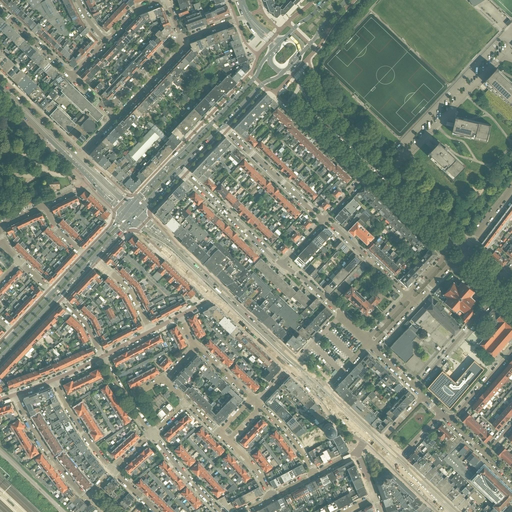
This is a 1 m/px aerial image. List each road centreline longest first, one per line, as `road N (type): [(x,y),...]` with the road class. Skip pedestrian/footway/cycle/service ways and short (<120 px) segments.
road 1 (tertiary): [(460,243),(326,118),(303,80)]
road 2 (secondary): [(270,52),(252,81),(130,206)]
road 3 (residential): [(179,168),(280,264)]
road 4 (residential): [(323,219),(222,125)]
road 5 (residential): [(303,80),(288,105),(363,176)]
road 6 (residential): [(89,495),(47,452),(15,394)]
